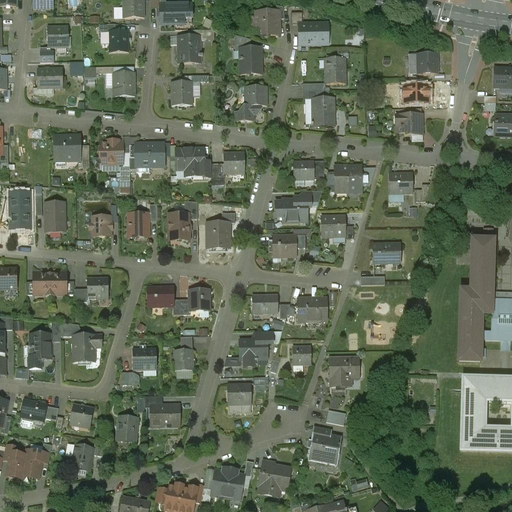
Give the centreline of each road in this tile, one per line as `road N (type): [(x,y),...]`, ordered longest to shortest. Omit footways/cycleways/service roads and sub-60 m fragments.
road 1 (residential): [(141,267),(105,384),(0,381)]
road 2 (residential): [(238,278),(183,465)]
road 3 (residential): [(0,503),(183,465)]
road 4 (residential): [(274,143),(450,159)]
road 5 (residential): [(141,267),(0,251)]
road 6 (residential): [(479,21),(450,159)]
road 7 (residential): [(274,143),(238,278)]
road 8 (residential): [(144,126),(274,143)]
road 9 (residential): [(18,113),(144,126)]
road 10 (residential): [(183,465),(298,415)]
